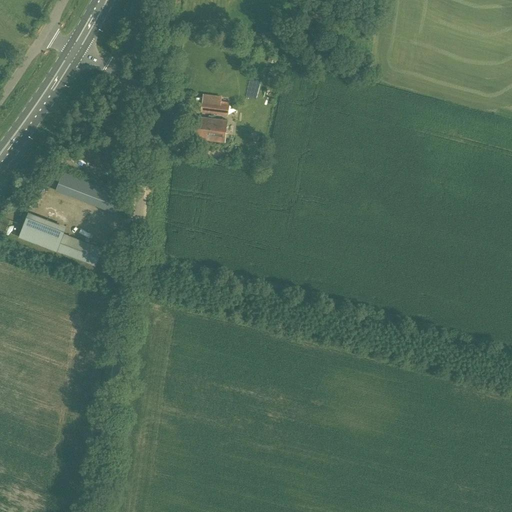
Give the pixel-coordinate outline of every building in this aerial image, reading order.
[(343,0),(333,0),(333,14),(344,14),(343,0)] [(228,116),(230,105),(202,101),(201,112),(228,116)] [(225,143),(227,120),(193,116),(191,138),(225,143)] [(119,205),(53,180),(46,198),(112,224),(119,205)] [(96,267),(103,249),(64,234),(66,227),(28,213),(19,238),(57,252),(96,267)]
